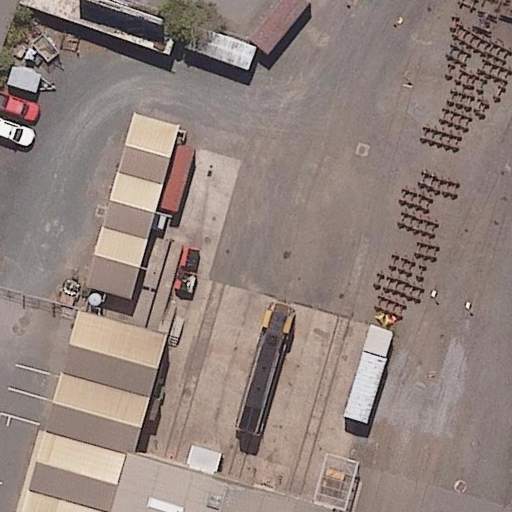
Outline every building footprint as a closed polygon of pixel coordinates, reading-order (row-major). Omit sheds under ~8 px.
[(111,163),(156,175),(171,117),(127,105),(111,163)] [(156,175),(111,163),(97,218),(153,232),(160,204),(149,201),(156,175)] [(153,232),(97,218),(80,281),(136,296),(153,232)] [(21,511),(117,511),(134,453),(167,334),(78,311),(21,511)] [(333,511),(334,509),(134,453),(117,511),(333,511)]
